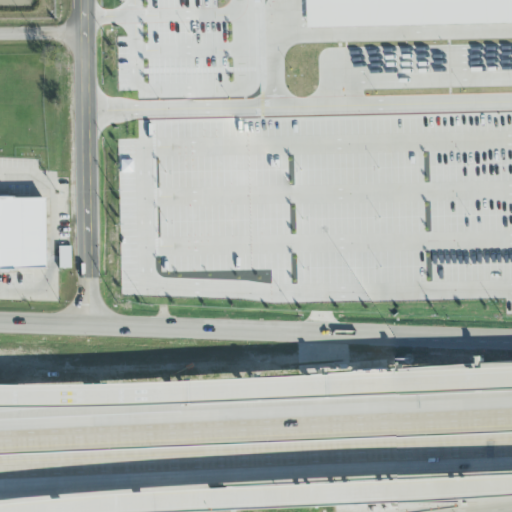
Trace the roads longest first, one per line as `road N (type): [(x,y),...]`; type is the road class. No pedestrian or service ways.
road 1 (motorway): [(511,368),(0,405)]
road 2 (motorway): [(0,483),(108,478),(511,502)]
road 3 (motorway): [(0,468),(511,444)]
road 4 (motorway): [(511,410),(0,429)]
road 5 (motorway): [(511,376),(0,392)]
road 6 (primary): [(511,341),(0,327)]
road 7 (motorway): [(19,511),(511,486)]
road 8 (tertiary): [(82,0),(92,328)]
